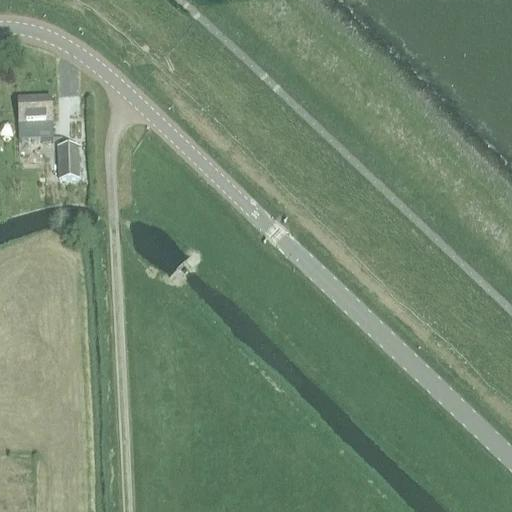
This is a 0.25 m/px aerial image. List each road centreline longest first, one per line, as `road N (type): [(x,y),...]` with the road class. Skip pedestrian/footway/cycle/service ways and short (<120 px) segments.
road 1 (tertiary): [(511,461),(96,68),(46,37),(0,28)]
road 2 (track): [(135,102),(111,143),(127,511)]
